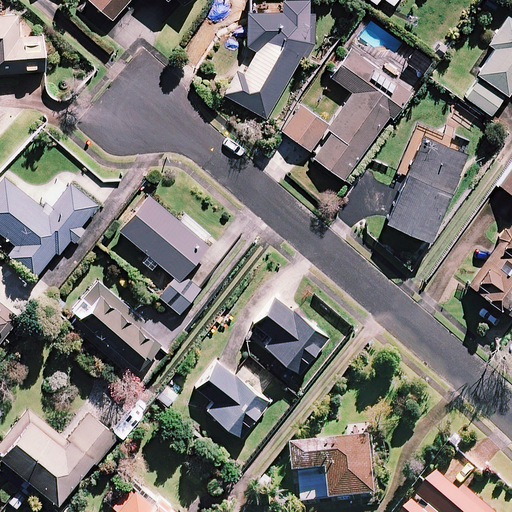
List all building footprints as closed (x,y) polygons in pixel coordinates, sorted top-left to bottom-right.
[(86,0),(111,21),(129,0),(162,0),(165,2),(166,0),(174,0),(182,6),(187,0),(86,0)] [(265,119),(300,59),(305,62),(313,34),(316,1),(299,0),(250,0),(249,16),(248,16),(246,46),(258,47),(242,75),(235,71),(222,95),(265,119)] [(504,1),(502,0),(480,0),(477,5),(492,16),(504,1)] [(0,2),(0,74),(43,72),(41,37),(18,38),(17,16),(1,17),(0,2)] [(511,20),(507,17),(486,46),(490,48),(472,72),(479,77),(464,98),(489,116),(511,85),(511,20)] [(391,119),(418,82),(384,57),(376,69),(349,49),(329,77),(352,94),(328,126),(300,105),(281,132),(314,156),(312,158),(342,180),(388,117),(391,119)] [(427,243),(465,156),(463,155),(468,142),(444,132),(442,135),(418,125),(398,171),(404,174),(383,224),(427,243)] [(511,164),(496,186),(511,198),(511,222),(466,286),(511,319),(511,164)] [(58,254),(69,240),(72,243),(83,229),(80,227),(97,205),(70,184),(47,212),(3,177),(0,180),(0,234),(15,246),(8,256),(35,277),(55,251),(58,254)] [(208,246),(148,196),(118,232),(174,278),(158,297),(178,314),(199,289),(183,276),(208,246)] [(131,365),(140,355),(147,361),(161,345),(154,339),(138,325),(142,320),(116,298),(110,304),(91,288),(70,313),(131,365)] [(323,338),(275,298),(253,325),(271,340),(264,348),(294,373),(323,338)] [(0,342),(10,329),(18,320),(0,305),(0,342)] [(267,402),(215,362),(195,389),(212,402),(205,412),(239,438),(267,402)] [(117,437),(83,410),(60,438),(30,413),(0,450),(0,458),(56,504),(91,460),(95,464),(117,437)] [(378,505),(372,446),(294,454),(299,506),(332,503),(332,510),(378,505)] [(461,495),(440,476),(408,511),(489,511),(465,491),(461,495)] [(169,511),(165,508),(168,504),(157,496),(154,499),(134,483),(109,511),(169,511)]
